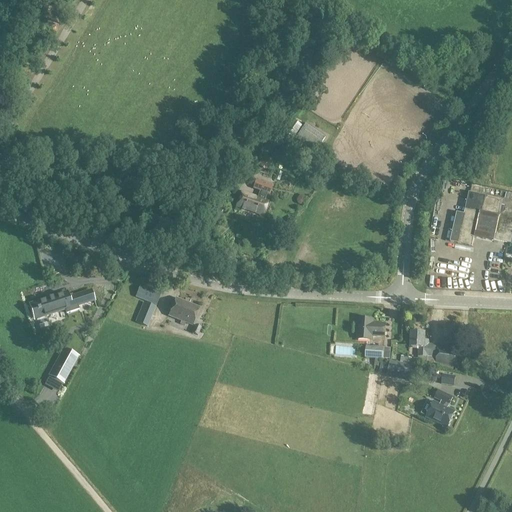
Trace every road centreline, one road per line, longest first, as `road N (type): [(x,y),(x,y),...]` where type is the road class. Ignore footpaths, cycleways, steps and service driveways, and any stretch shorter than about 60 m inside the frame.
road 1 (tertiary): [(401,300),(179,280),(0,213)]
road 2 (tertiary): [(401,300),(405,224),(422,171),(511,51)]
road 3 (track): [(109,511),(0,385)]
